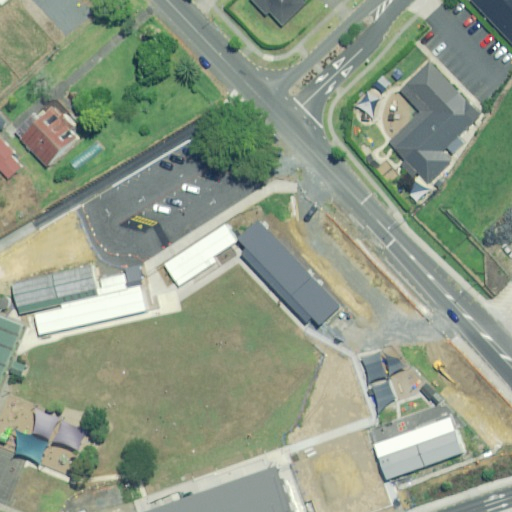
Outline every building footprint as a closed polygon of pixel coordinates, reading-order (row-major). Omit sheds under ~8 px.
[(0,0),(0,70),(78,3),(75,0),(0,0)] [(304,0),(252,0),(268,16),(272,13),(283,25),(306,3),(304,1),(304,0)] [(511,0),(475,0),(474,1),(511,42),(511,0)] [(479,113),(430,64),(399,94),(417,113),(388,142),(427,181),(452,156),(444,148),(479,113)] [(387,98),(372,88),(359,107),(374,117),(387,98)] [(85,136),(58,107),(39,124),(35,120),(20,134),(50,168),(85,136)] [(17,153),(1,135),(0,136),(0,166),(13,180),(26,168),(14,155),(17,153)] [(192,153),(164,150),(162,169),(143,166),(141,187),(159,189),(158,199),(186,202),(192,153)] [(432,194),(419,183),(407,196),(421,208),(432,194)] [(254,229),(239,244),(247,252),(238,261),(304,327),(310,321),(317,329),(335,311),(254,229)] [(221,231),(157,273),(168,291),(232,249),(221,231)] [(85,269),(9,286),(12,316),(91,302),(85,269)] [(131,296),(27,319),(32,338),(135,315),(131,296)] [(0,382),(23,330),(0,319),(0,382)] [(29,367),(17,361),(11,374),(23,380),(29,367)] [(371,445),(383,481),(460,455),(448,419),(371,445)] [(306,477),(317,510),(365,495),(354,462),(306,477)] [(169,511),(290,511),(274,471),(169,511)]
